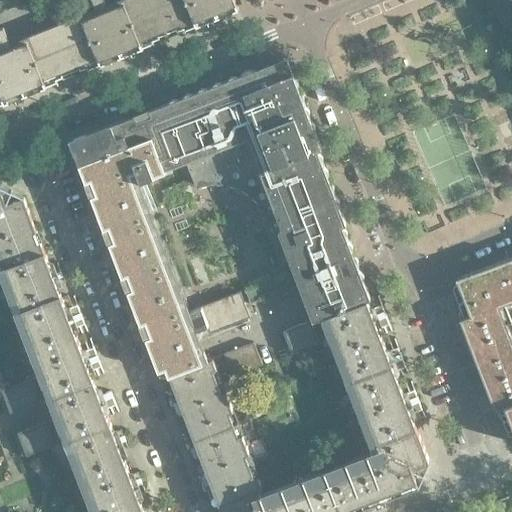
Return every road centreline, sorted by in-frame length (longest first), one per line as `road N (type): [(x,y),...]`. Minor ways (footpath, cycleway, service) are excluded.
road 1 (residential): [(184,511),(91,270),(68,238),(25,134)]
road 2 (residential): [(305,21),(25,134)]
road 3 (residential): [(411,272),(305,21)]
road 4 (residential): [(492,483),(411,272)]
